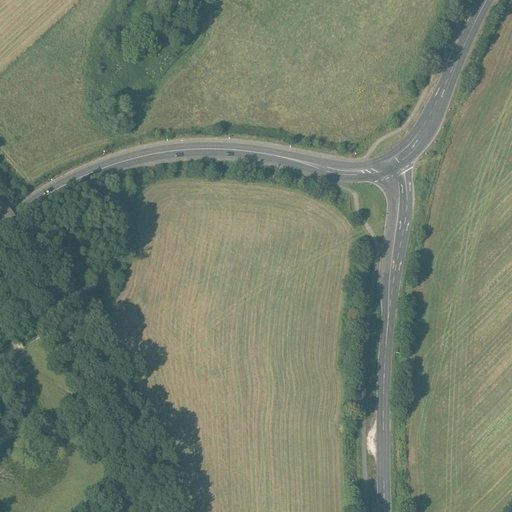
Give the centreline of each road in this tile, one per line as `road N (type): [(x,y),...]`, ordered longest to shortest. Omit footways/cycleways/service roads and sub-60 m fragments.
road 1 (secondary): [(0,228),(85,174),(159,153),(247,151),(340,172),(393,161)]
road 2 (tertiary): [(393,161),(402,188),(383,360),(384,511)]
road 3 (secondary): [(487,0),(432,118),(393,161)]
